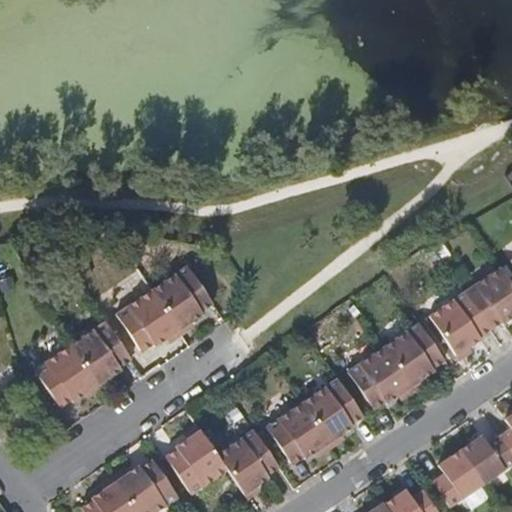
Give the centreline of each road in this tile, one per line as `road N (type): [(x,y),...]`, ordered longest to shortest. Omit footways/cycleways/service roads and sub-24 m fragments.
road 1 (residential): [(511,366),(289,511)]
road 2 (residential): [(16,481),(235,346)]
